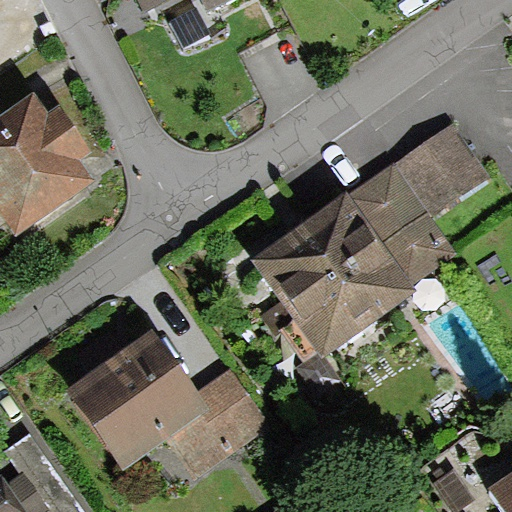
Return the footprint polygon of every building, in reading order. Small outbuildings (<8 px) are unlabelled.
[(140,0),(145,10),(166,0),(140,0)] [(205,0),(212,12),(235,0),(205,0)] [(0,115),(0,211),(19,238),(98,181),(84,161),(96,152),(61,103),(50,111),(35,90),(0,115)] [(451,125),(397,163),(432,213),(486,175),(451,125)] [(397,163),(349,195),(410,287),(459,255),(432,213),(397,163)] [(251,256),(323,358),(417,295),(410,287),(349,195),(251,256)] [(511,243),(511,222),(502,229),(511,243)] [(68,385),(127,467),(171,434),(212,406),(200,388),(153,324),(68,385)] [(229,368),(200,388),(212,406),(171,434),(198,472),(268,424),(229,368)] [(83,511),(31,434),(7,450),(22,471),(49,511),(83,511)] [(511,511),(511,454),(480,479),(505,511),(511,511)] [(0,511),(49,511),(22,471),(7,482),(0,471),(0,511)]
